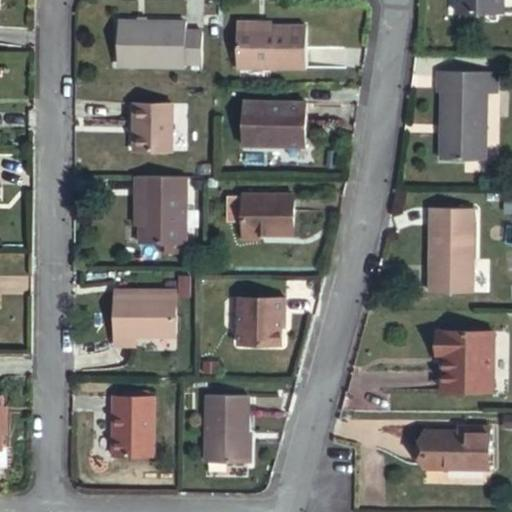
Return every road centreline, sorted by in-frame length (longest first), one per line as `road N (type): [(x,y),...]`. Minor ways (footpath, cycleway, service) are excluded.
road 1 (residential): [(279,511),(356,217),(390,0)]
road 2 (residential): [(53,0),(49,511)]
